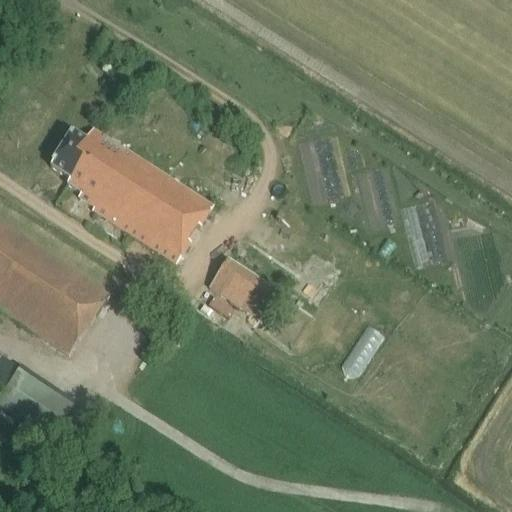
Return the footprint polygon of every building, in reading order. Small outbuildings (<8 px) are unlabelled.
[(213,211),(92,134),(85,146),(71,137),(50,171),(69,184),(66,189),(80,198),(78,202),(94,212),(92,215),(176,269),(213,211)] [(109,300),(0,223),(0,311),(67,359),(109,300)] [(314,255),(291,289),(318,307),(341,272),(314,255)] [(227,266),(210,293),(261,326),(278,299),(227,266)] [(77,403),(3,354),(0,358),(0,381),(9,388),(0,401),(0,404),(53,439),(77,403)] [(155,461),(172,477),(190,457),(172,442),(155,461)] [(16,448),(12,455),(22,463),(27,456),(16,448)]
